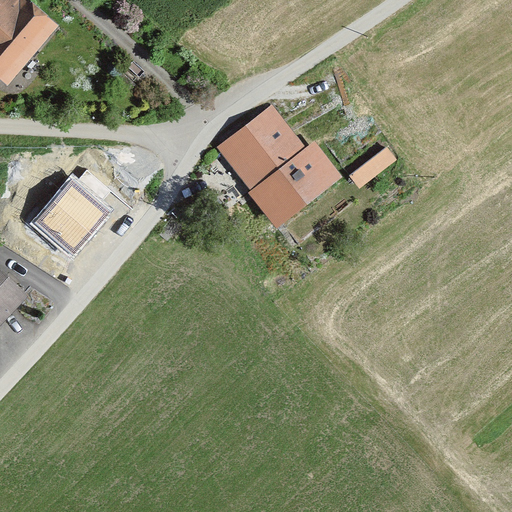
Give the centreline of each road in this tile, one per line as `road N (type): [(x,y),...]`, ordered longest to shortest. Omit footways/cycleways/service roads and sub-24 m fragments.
road 1 (residential): [(0,384),(149,219),(177,179),(181,147),(400,0)]
road 2 (track): [(181,147),(161,136),(0,126)]
